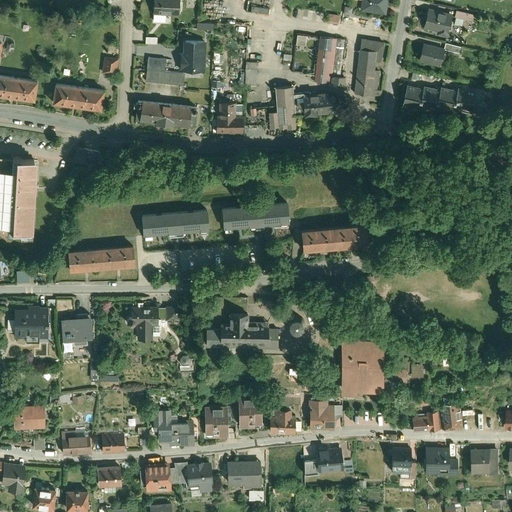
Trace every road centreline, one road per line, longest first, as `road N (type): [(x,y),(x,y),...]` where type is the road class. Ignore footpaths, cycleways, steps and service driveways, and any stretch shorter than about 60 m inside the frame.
road 1 (residential): [(0,291),(234,286),(511,248)]
road 2 (residential): [(0,446),(79,454),(357,426),(511,429)]
road 3 (residential): [(117,138),(260,150),(382,140)]
road 4 (residential): [(405,0),(382,140)]
road 5 (residential): [(117,138),(126,0)]
road 6 (residential): [(382,140),(511,134)]
